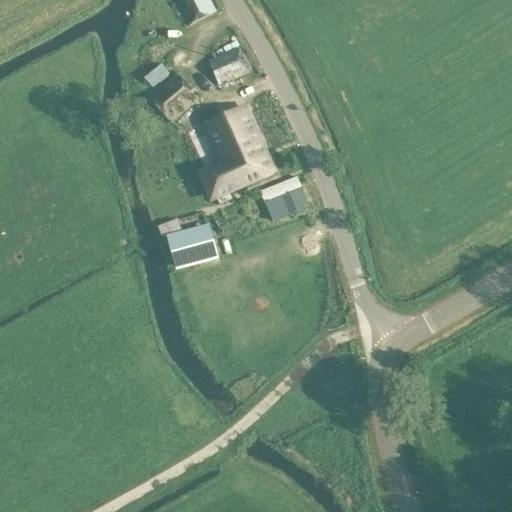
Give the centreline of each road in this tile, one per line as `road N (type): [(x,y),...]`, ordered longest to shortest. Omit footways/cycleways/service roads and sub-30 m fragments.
road 1 (residential): [(384,346),(315,156),(231,0)]
road 2 (unknown): [(384,346),(318,360),(200,461),(153,490)]
road 3 (tertiary): [(408,511),(388,434),(384,346)]
road 4 (tertiary): [(384,346),(511,275)]
